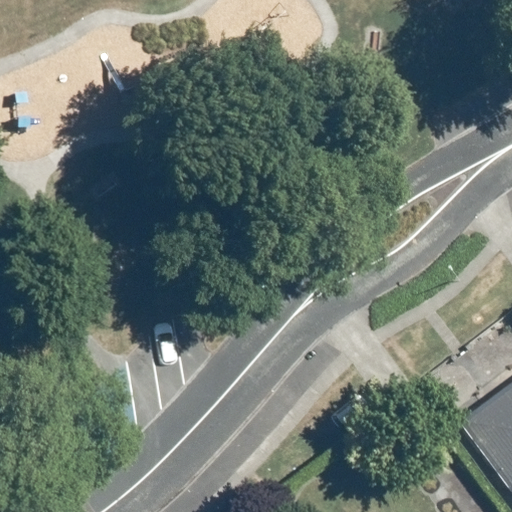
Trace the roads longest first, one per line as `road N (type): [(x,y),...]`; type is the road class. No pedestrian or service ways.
road 1 (residential): [(274,321),(286,274),(353,206),(448,150),(511,135)]
road 2 (residential): [(511,144),(414,252),(274,321)]
road 3 (residential): [(88,511),(185,426),(274,321)]
